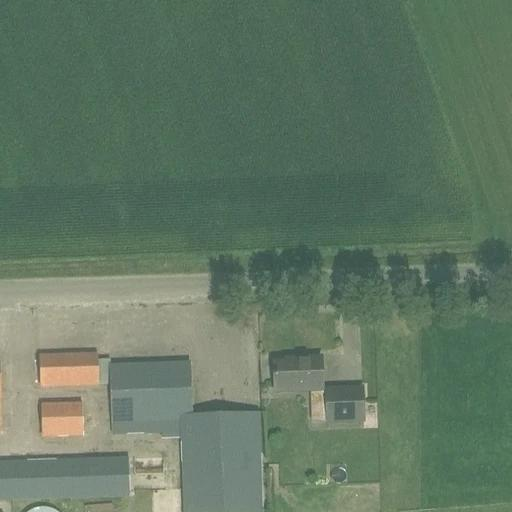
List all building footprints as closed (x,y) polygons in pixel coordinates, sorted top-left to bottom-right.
[(98,356),(40,358),(41,389),(99,387),(98,356)] [(273,364),(274,393),(322,391),(320,359),(285,361),(285,364),(273,364)] [(190,364),(110,366),(112,423),(181,421),(183,511),(262,511),(259,415),(192,417),(190,364)] [(362,390),(326,391),(327,423),(363,422),(362,390)] [(42,438),(83,437),(82,405),(41,407),(42,438)] [(0,502),(131,498),(130,459),(0,463),(0,502)]
